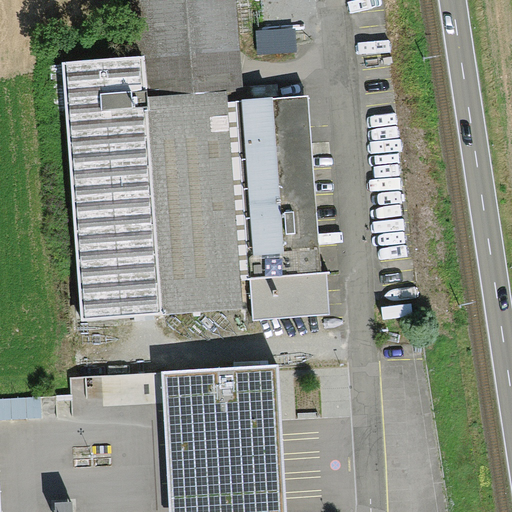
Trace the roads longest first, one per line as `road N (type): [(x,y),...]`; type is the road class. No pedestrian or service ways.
road 1 (primary): [(449,0),(511,411)]
road 2 (residential): [(371,511),(343,147)]
